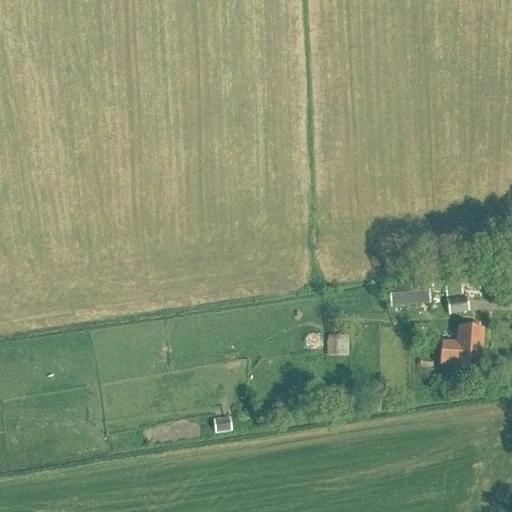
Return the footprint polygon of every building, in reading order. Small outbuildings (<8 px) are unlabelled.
[(441,283),(444,301),(460,299),(457,281),(441,283)] [(386,292),(389,312),(429,307),(426,287),(386,292)] [(466,300),(447,304),(449,316),(469,313),(466,300)] [(465,326),(465,331),(457,330),(456,347),(442,346),(441,369),(453,370),(453,373),(479,375),(482,332),(477,332),(477,327),(465,326)] [(327,359),(348,359),(348,339),(326,339),(327,359)] [(231,434),(229,421),(213,423),(215,436),(231,434)]
